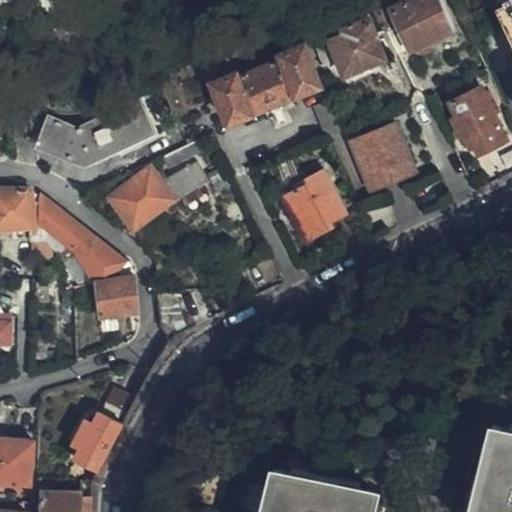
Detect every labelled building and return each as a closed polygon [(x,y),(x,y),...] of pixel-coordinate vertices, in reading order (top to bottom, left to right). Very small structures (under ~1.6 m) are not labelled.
[(447,25),(435,0),(417,0),(418,0),(417,0),(407,0),(390,8),(409,46),(447,27),(447,25)] [(511,0),(498,0),(511,29),(511,53),(505,57),(511,71),(511,0)] [(384,54),(366,17),(343,28),(344,32),(330,39),(345,71),(384,54)] [(226,118),(318,80),(303,41),(278,52),(279,57),(239,73),(236,69),(211,79),(226,118)] [(495,109),(487,91),(484,93),(479,84),(451,98),(458,113),(454,116),(465,138),(479,132),(487,147),(505,137),(492,111),(495,109)] [(316,105),(328,133),(347,125),(336,96),(316,105)] [(158,133),(158,130),(147,109),(141,97),(82,122),(46,114),(37,146),(84,158),(92,156),(117,145),(119,151),(158,133)] [(414,167),(391,119),(350,137),(371,185),(414,167)] [(203,147),(198,134),(187,139),(163,151),(168,164),(203,147)] [(147,158),(131,167),(136,175),(141,183),(147,180),(153,190),(148,193),(159,206),(182,191),(207,177),(197,157),(161,177),(147,158)] [(331,218),(344,211),(324,165),(306,174),(308,180),(285,191),(296,215),(306,236),(333,224),(331,218)] [(124,230),(146,245),(160,234),(147,215),(159,206),(148,193),(153,190),(147,180),(141,183),(136,175),(109,193),(131,225),(124,230)] [(32,198),(32,188),(27,184),(0,184),(0,223),(38,220),(38,199),(32,198)] [(52,230),(70,244),(86,227),(38,193),(38,199),(38,220),(52,230)] [(86,227),(70,244),(93,278),(96,279),(109,275),(122,256),(86,227)] [(124,273),(109,275),(96,279),(99,324),(113,324),(113,309),(135,309),(134,271),(132,270),(124,273)] [(182,288),(185,328),(212,315),(199,286),(182,288)] [(182,288),(157,289),(159,326),(168,336),(185,328),(182,288)] [(94,466),(127,410),(105,399),(93,421),(86,418),(74,441),(81,445),(75,457),(94,466)] [(511,511),(511,430),(503,428),(479,511),(511,511)] [(0,477),(27,480),(31,438),(0,435),(0,477)] [(375,511),(381,490),(279,465),(267,511),(375,511)] [(87,511),(88,477),(75,477),(75,489),(41,487),(40,511),(87,511)]
